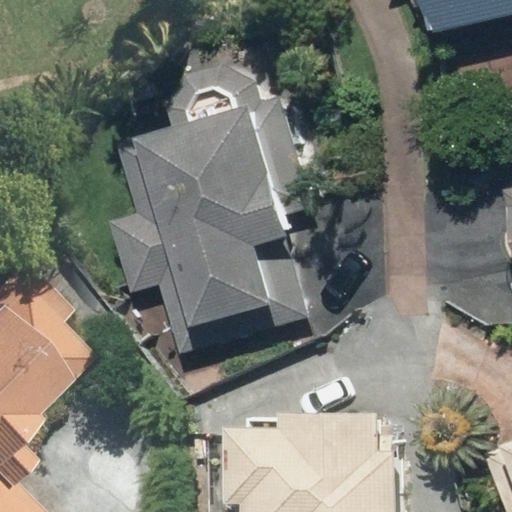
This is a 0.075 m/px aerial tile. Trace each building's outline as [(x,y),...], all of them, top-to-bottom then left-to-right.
[(511,0),(425,0),(436,46),(511,28),(511,0)] [(133,151),(150,221),(115,229),(134,304),(169,296),(183,356),(235,343),(232,329),(279,318),(265,259),(296,251),(263,119),(133,151)] [(0,468),(0,440),(39,398),(72,363),(28,322),(46,303),(0,260),(0,511),(24,511),(0,489),(0,482),(7,475),(0,468)] [(387,429),(254,423),(253,440),(218,439),(214,511),(398,511),(401,460),(385,459),(387,429)] [(511,452),(502,457),(511,483),(511,452)]
